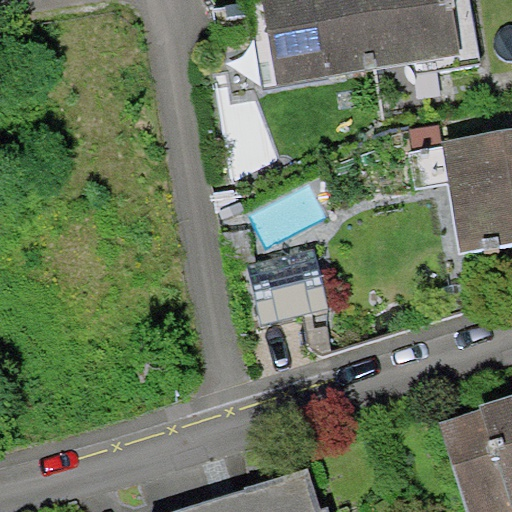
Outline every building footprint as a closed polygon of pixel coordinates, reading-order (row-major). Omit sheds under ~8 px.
[(366,0),(268,0),(282,94),(381,77),(371,26),(366,0)] [(461,63),(449,0),(367,0),(381,77),(461,63)] [(511,154),(447,162),(457,254),(511,247),(511,154)] [(245,266),(256,327),(321,316),(311,255),(245,266)] [(511,511),(511,415),(445,435),(467,511),(511,511)] [(322,511),(312,481),(214,511),(322,511)]
